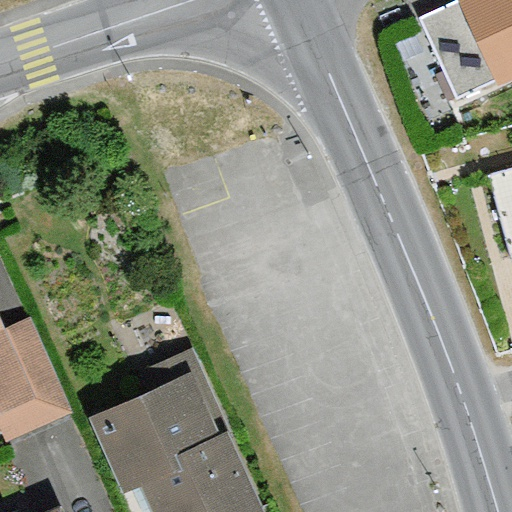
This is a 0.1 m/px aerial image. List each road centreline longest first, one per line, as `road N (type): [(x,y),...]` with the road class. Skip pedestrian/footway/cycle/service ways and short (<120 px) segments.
road 1 (primary): [(497,511),(429,311),(296,0)]
road 2 (primary): [(191,0),(0,64)]
